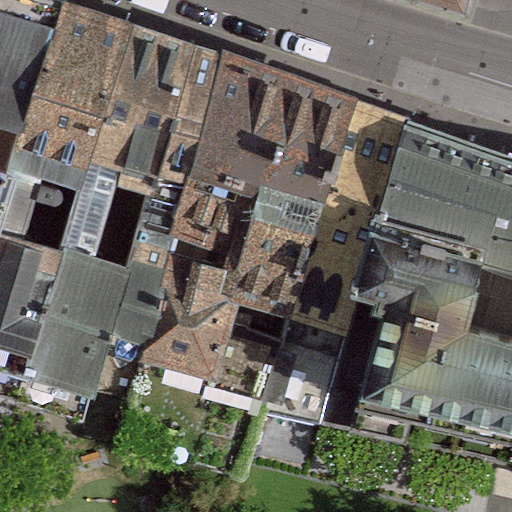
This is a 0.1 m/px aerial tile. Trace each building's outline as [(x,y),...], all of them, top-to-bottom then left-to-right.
[(9,0),(0,0),(0,130),(34,7),(9,0)] [(0,222),(46,234),(112,34),(34,7),(0,130),(0,222)] [(138,178),(174,52),(112,34),(46,234),(6,365),(78,386),(92,336),(116,249),(88,242),(109,171),(138,178)] [(202,61),(174,52),(138,178),(116,249),(92,336),(126,344),(158,235),(161,215),(202,61)] [(281,306),(340,109),(202,61),(161,215),(209,232),(204,249),(158,235),(126,344),(135,346),(206,364),(228,289),(281,306)] [(388,126),(340,109),(281,306),(261,403),(312,414),(345,274),(359,214),(388,126)] [(511,162),(492,158),(388,126),(359,214),(466,239),(511,251),(511,162)] [(466,239),(359,214),(345,274),(359,277),(355,290),(365,293),(344,384),(511,423),(511,319),(451,305),(466,239)] [(0,362),(6,365),(46,234),(0,222),(0,362)] [(206,364),(135,346),(113,446),(237,472),(261,403),(281,306),(228,289),(206,364)]
